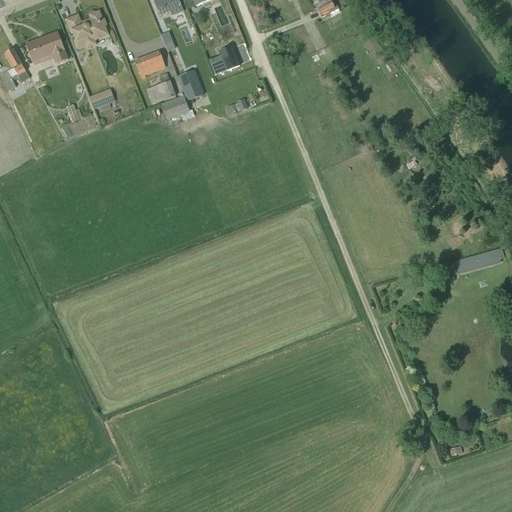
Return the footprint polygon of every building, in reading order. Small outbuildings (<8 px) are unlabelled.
[(171,17),(183,12),(178,0),(152,0),(159,17),(170,13),(171,17)] [(315,0),(317,2),(314,3),(322,19),(339,10),(336,4),(333,6),(329,0),(315,0)] [(95,42),(109,37),(105,27),(106,27),(104,21),(102,21),(99,13),(95,14),(94,14),(93,14),(92,14),(91,14),(90,15),(89,16),(91,20),(86,22),(86,23),(81,25),(77,17),(65,21),(70,33),(71,33),(75,42),(73,43),(76,51),(85,48),(86,51),(97,46),(95,42)] [(67,60),(57,33),(25,45),(33,67),(53,59),(55,65),(67,60)] [(167,54),(175,51),(168,34),(160,37),(167,54)] [(21,84),(29,80),(13,50),(5,55),(13,70),(0,76),(0,77),(8,92),(16,88),(13,82),(19,79),(21,84)] [(225,52),(207,58),(217,83),(234,76),(225,52)] [(145,78),(166,70),(159,53),(134,62),(141,80),(145,79),(145,78)] [(177,79),(186,103),(204,96),(195,72),(177,79)] [(152,106),(176,98),(170,82),(169,82),(167,75),(158,78),(160,86),(146,91),(152,106)] [(109,105),(115,103),(110,90),(89,98),(94,111),(104,107),(106,111),(111,109),(109,105)] [(189,112),(183,97),(161,106),(167,122),(181,117),(183,122),(194,118),(192,111),(189,112)] [(78,117),(81,116),(78,108),(75,109),(73,106),(66,109),(71,124),(79,121),(78,117)] [(56,145),(51,138),(50,139),(48,136),(40,141),(39,140),(37,141),(38,142),(32,146),(38,156),(56,145)] [(365,156),(373,152),(368,141),(365,143),(362,139),(357,141),(365,156)] [(458,276),(501,265),(499,260),(504,259),(501,250),(454,262),(454,263),(450,264),(453,276),(458,275),(458,276)] [(460,447),(449,450),(451,457),(462,455),(460,447)]
